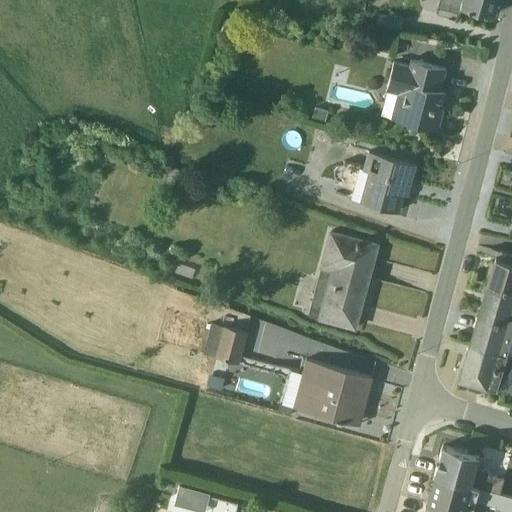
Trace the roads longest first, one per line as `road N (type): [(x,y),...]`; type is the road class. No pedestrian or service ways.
road 1 (residential): [(511,20),(415,396)]
road 2 (residential): [(415,396),(383,511)]
